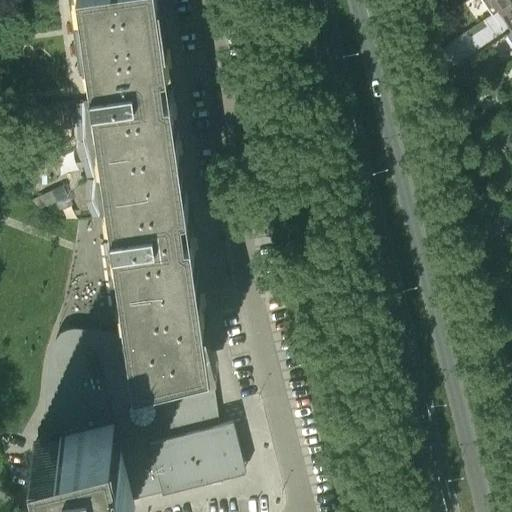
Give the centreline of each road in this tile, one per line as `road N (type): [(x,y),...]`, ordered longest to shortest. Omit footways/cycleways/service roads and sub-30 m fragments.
road 1 (tertiary): [(483,511),(356,0)]
road 2 (tertiary): [(319,0),(445,511)]
road 3 (residential): [(302,511),(252,298),(206,0)]
